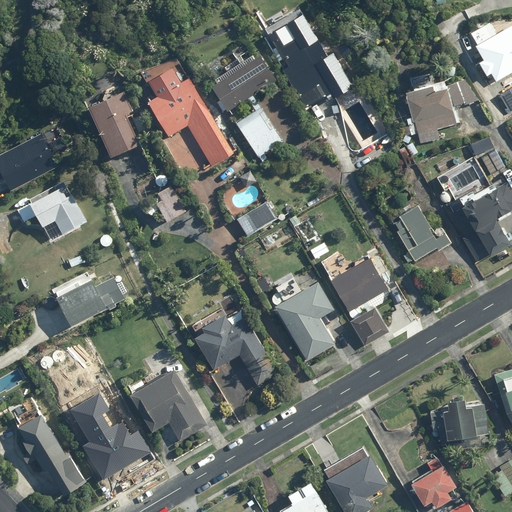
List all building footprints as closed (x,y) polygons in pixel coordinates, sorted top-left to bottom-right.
[(286,68),(308,106),(326,96),(328,100),(353,86),(334,52),(329,55),(304,9),(271,28),(292,65),(286,68)] [(491,76),(494,81),(511,70),(511,25),(475,47),(483,60),(477,63),(486,78),(491,76)] [(257,93),(280,77),(264,53),(262,55),(259,50),(218,77),(220,81),(214,85),(223,99),(219,102),(224,111),(229,107),(230,110),(250,97),(255,105),(262,100),(257,93)] [(236,152),(192,76),(191,76),(187,70),(177,75),(181,82),(151,100),(172,135),(190,124),(214,165),(236,152)] [(411,74),(411,84),(418,84),(418,80),(419,80),(419,76),(417,76),(417,74),(411,74)] [(417,90),(409,92),(415,117),(409,119),(413,134),(420,133),(422,143),(462,133),(456,105),(466,103),(466,104),(480,98),(469,78),(445,83),(444,81),(416,88),(417,90)] [(497,103),(506,120),(511,116),(511,88),(502,94),(505,99),(497,103)] [(92,105),(114,156),(143,143),(130,111),(136,109),(127,90),(92,105)] [(260,157),(286,141),(263,106),(238,122),(260,157)] [(45,131),(0,154),(0,165),(13,191),(63,165),(45,131)] [(477,153),(495,146),(491,135),(472,142),(477,153)] [(412,153),(418,150),(415,143),(408,146),(412,153)] [(506,166),(497,148),(482,156),(492,174),(506,166)] [(279,164),(276,159),(267,164),(271,169),(279,164)] [(411,168),(416,175),(422,171),(417,164),(411,168)] [(242,175),(248,186),(259,180),(252,169),(242,175)] [(163,172),(160,172),(159,173),(158,173),(157,174),(156,175),(155,177),(155,178),(155,179),(155,181),(155,182),(155,183),(156,184),(157,185),(158,186),(159,187),(160,188),(162,188),(163,188),(164,188),(166,187),(167,187),(168,186),(169,185),(170,184),(170,183),(171,181),(171,180),(171,179),(170,177),(170,176),(169,175),(168,174),(167,173),(166,172),(165,172),(163,172)] [(66,180),(33,198),(35,201),(20,209),(26,221),(40,214),(53,238),(64,232),(65,233),(90,220),(75,193),(73,194),(66,180)] [(455,212),(464,229),(462,229),(460,230),(459,232),(459,234),(460,236),(461,237),(463,238),(465,238),(466,237),(477,257),(505,242),(493,220),(501,216),(503,219),(511,213),(511,183),(511,181),(500,187),(497,181),(487,186),(486,183),(462,196),(467,205),(455,212)] [(188,209),(174,184),(160,191),(164,199),(158,202),(169,220),(188,209)] [(446,189),(445,189),(444,190),(443,190),(442,191),(441,192),(440,193),(440,195),(439,196),(439,197),(440,199),(440,200),(441,201),(442,202),(443,203),(444,204),(445,205),(446,205),(448,205),(449,205),(451,204),(452,204),(453,203),(454,202),(454,200),(455,199),(455,198),(455,196),(455,195),(455,194),(454,192),(453,191),(452,190),(451,190),(449,189),(448,189),(447,189),(446,189)] [(250,235),(278,218),(268,202),(239,219),(250,235)] [(434,225),(420,203),(411,208),(409,205),(401,209),(405,214),(395,221),(412,250),(405,254),(409,262),(415,258),(416,260),(438,247),(440,250),(452,242),(446,232),(438,237),(436,234),(437,233),(432,226),(434,225)] [(403,213),(397,204),(388,209),(394,219),(403,213)] [(344,227),(351,223),(348,216),(340,220),(344,227)] [(438,233),(441,234),(444,232),(445,229),(443,226),(440,226),(437,227),(436,231),(438,233)] [(107,233),(105,234),(103,234),(102,235),(101,236),(100,237),(100,238),(99,239),(99,241),(99,242),(99,243),(100,245),(100,246),(101,247),(102,248),(103,248),(105,249),(106,249),(107,249),(109,249),(110,249),(111,248),(112,247),(113,246),(114,245),(114,244),(115,243),(115,241),(115,240),(115,239),(114,237),(113,236),(112,235),(111,234),(110,234),(109,233),(107,233)] [(82,254),(70,259),(73,266),(85,261),(82,254)] [(351,310),(392,286),(377,259),(374,261),(373,259),(367,263),(365,260),(351,269),(349,266),(340,272),(343,276),(336,280),(337,282),(335,283),(351,310)] [(59,295),(74,325),(106,310),(106,311),(112,308),(112,309),(118,306),(117,303),(127,298),(125,293),(129,291),(124,280),(120,282),(116,276),(99,285),(95,277),(82,284),(80,280),(58,291),(60,294),(59,295)] [(322,280),(278,304),(309,359),(337,343),(322,316),(337,307),(322,280)] [(266,298),(273,293),(269,286),(262,290),(266,298)] [(137,290),(128,294),(131,299),(139,294),(137,290)] [(391,331),(377,306),(353,319),(367,344),(391,331)] [(198,337),(217,368),(241,353),(260,384),(281,371),(248,315),(234,324),(228,313),(206,326),(208,331),(198,337)] [(172,422),(182,440),(210,424),(178,367),(133,393),(155,432),(172,422)] [(511,368),(497,374),(511,415),(511,417),(511,368)] [(83,446),(103,479),(149,452),(138,432),(131,436),(123,422),(111,428),(104,415),(110,412),(100,394),(71,411),(90,443),(83,446)] [(471,404),(470,395),(453,398),(454,407),(432,410),(435,427),(436,429),(441,428),(444,449),(449,448),(448,444),(454,443),(455,449),(480,445),(478,434),(492,432),(487,401),(476,402),(477,404),(471,404)] [(69,453),(45,412),(18,427),(32,451),(29,453),(33,461),(39,458),(47,471),(54,467),(64,485),(85,474),(72,452),(69,453)] [(330,478),(349,511),(365,511),(377,506),(370,495),(392,482),(374,452),(372,453),(366,445),(326,468),(331,476),(330,478)] [(439,507),(455,497),(450,490),(460,484),(447,463),(445,464),(440,456),(430,463),(433,468),(414,480),(415,482),(414,483),(427,505),(435,500),(439,507)] [(494,475),(507,496),(511,492),(511,460),(502,466),(504,469),(494,475)] [(283,511),(333,511),(314,480),(291,494),(296,501),(282,509),(283,511)] [(475,511),(469,500),(447,511),(475,511)]
